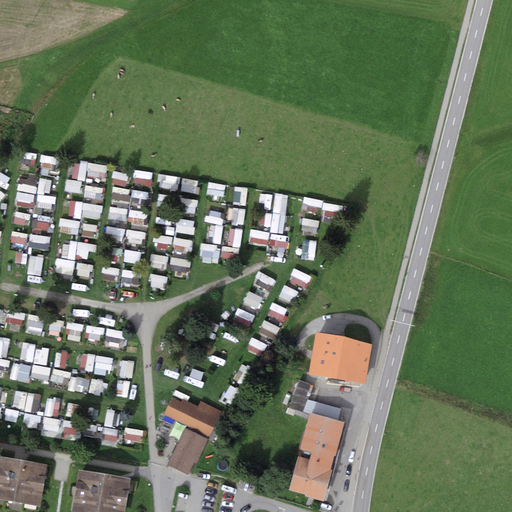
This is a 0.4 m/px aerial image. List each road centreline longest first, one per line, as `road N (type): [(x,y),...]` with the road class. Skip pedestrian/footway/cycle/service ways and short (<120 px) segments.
road 1 (primary): [(484,0),(360,511)]
road 2 (track): [(4,285),(143,314),(263,264)]
road 3 (residential): [(158,511),(143,314)]
road 4 (track): [(0,382),(150,408)]
road 5 (track): [(7,333),(146,357)]
road 6 (track): [(65,164),(47,294)]
